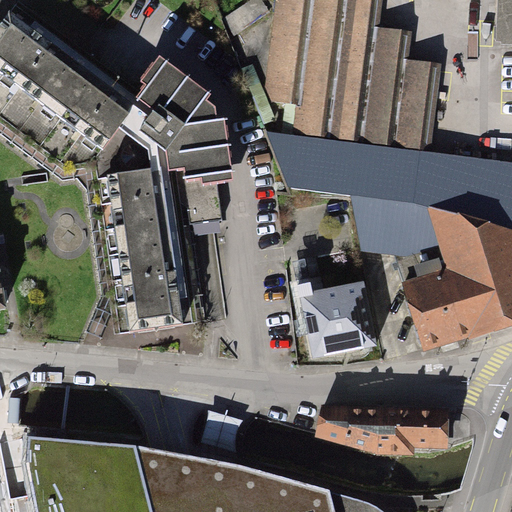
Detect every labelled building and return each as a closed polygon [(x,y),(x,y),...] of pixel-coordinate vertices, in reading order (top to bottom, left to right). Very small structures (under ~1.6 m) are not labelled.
[(295,104),(292,136),(426,151),(430,147),(441,64),(408,61),(412,32),(378,28),(381,0),(275,0),(264,88),(270,100),(295,104)] [(511,0),(496,0),(496,44),(511,44),(511,0)] [(9,12),(0,24),(0,115),(67,167),(106,162),(128,131),(133,97),(34,22),(30,27),(9,12)] [(206,93),(156,58),(140,81),(154,91),(146,102),(156,109),(140,132),(163,148),(143,176),(188,208),(191,228),(221,225),(215,183),(233,180),(223,116),(214,117),(212,106),(202,99),(206,93)] [(67,167),(0,115),(0,135),(61,181),(76,180),(82,190),(99,301),(86,333),(100,338),(113,308),(114,307),(95,177),(113,175),(174,217),(189,314),(179,325),(205,321),(191,228),(188,208),(143,176),(163,148),(140,132),(156,109),(146,102),(154,91),(140,81),(131,86),(133,97),(128,131),(106,162),(67,167)] [(394,258),(423,353),(511,325),(511,162),(266,133),(286,188),(351,196),(360,251),(394,258)] [(113,175),(95,177),(114,307),(117,325),(129,332),(179,325),(189,314),(174,217),(113,175)] [(366,277),(292,290),(306,366),(380,352),(366,277)] [(318,416),(316,437),(377,455),(415,457),(415,450),(446,451),(449,409),(321,406),(318,416)] [(29,440),(28,461),(36,511),(382,511),(377,508),(364,501),(236,464),(226,463),(169,451),(132,444),(51,441),(48,438),(37,441),(29,440)]
